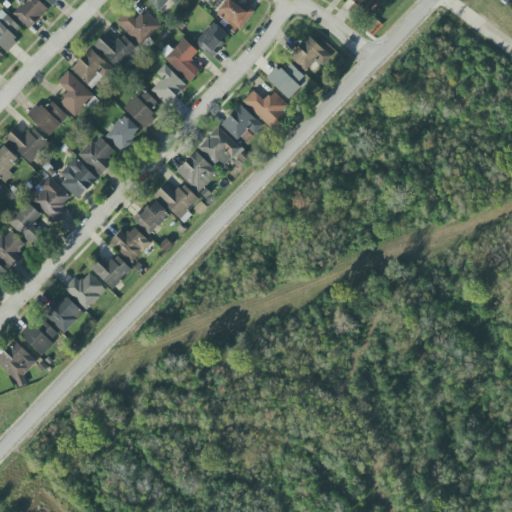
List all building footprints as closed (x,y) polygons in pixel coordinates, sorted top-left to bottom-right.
[(13,14),(29,29),(49,9),(39,0),(21,0),(24,2),(13,14)] [(168,0),(169,0),(175,5),(180,0),(146,0),(158,11),(168,0)] [(227,0),(215,16),(237,34),(254,12),(242,2),(239,6),(231,0),(227,0)] [(351,0),(369,16),(383,0),(351,0)] [(21,28),(3,11),(0,13),(0,45),(8,53),(19,41),(13,35),(21,28)] [(141,47),(161,26),(145,11),(136,21),(126,11),(115,22),(141,47)] [(230,38),(214,22),(194,41),(210,58),(230,38)] [(122,35),(114,44),(104,35),(94,46),(119,70),(138,49),(122,35)] [(306,72),(317,59),(323,65),(331,57),(309,35),(289,56),(306,72)] [(200,72),(189,62),(198,52),(183,38),(164,58),(190,82),(200,72)] [(71,70),(93,90),(113,69),(90,49),(71,70)] [(266,77),(287,99),(307,80),(290,62),(282,70),(278,66),(266,77)] [(162,79),(151,91),(168,106),(187,85),(165,65),(157,73),(162,79)] [(92,107),(98,100),(68,72),(58,82),(69,92),(59,103),(75,118),(88,104),(92,107)] [(146,129),(157,117),(153,114),(161,106),(145,91),(139,98),(136,95),(124,108),(146,129)] [(273,91),(265,101),(253,91),(243,103),(272,129),(292,108),(273,91)] [(49,137),(68,117),(51,100),(43,108),(38,103),(27,115),(49,137)] [(238,141),(248,129),(255,136),(263,126),(240,104),(221,125),(238,141)] [(104,136),(121,152),(141,131),(124,115),(104,136)] [(241,149),(218,127),(199,147),(222,169),(241,149)] [(30,163),(49,143),(33,128),(24,137),(15,128),(4,140),(30,163)] [(115,151),(100,138),(95,144),(91,141),(78,156),(100,176),(111,164),(107,160),(115,151)] [(9,171),(19,160),(2,144),(0,145),(0,179),(5,183),(13,175),(9,171)] [(176,172),(198,193),(218,172),(196,152),(176,172)] [(98,179),(75,158),(57,177),(80,199),(98,179)] [(70,198),(50,177),(40,186),(42,188),(30,199),(55,224),(66,213),(61,207),(70,198)] [(154,196),(180,220),(199,199),(183,184),(175,193),(165,184),(154,196)] [(32,245),(41,235),(32,226),(42,216),(26,201),(7,221),(32,245)] [(170,216),(156,201),(147,210),(144,207),(133,218),(149,236),(170,216)] [(151,243),(134,227),(127,236),(121,231),(110,243),(132,263),(151,243)] [(0,260),(7,268),(28,250),(10,230),(0,238),(0,260)] [(116,255),(107,264),(98,255),(87,266),(113,290),(132,270),(116,255)] [(0,281),(8,273),(0,265),(0,281)] [(87,310),(107,289),(90,273),(81,282),(75,277),(64,289),(87,310)] [(54,302),(43,312),(63,333),(84,314),(67,297),(58,305),(54,302)] [(59,335),(45,322),(40,327),(33,321),(20,336),(41,355),(59,335)] [(37,362),(14,341),(0,355),(0,366),(18,382),(37,362)]
